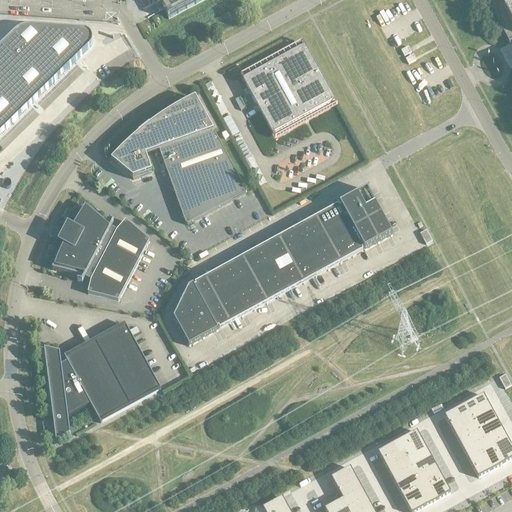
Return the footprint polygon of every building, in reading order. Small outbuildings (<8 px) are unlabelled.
[(158,0),(160,4),(158,5),(157,5),(157,6),(157,7),(157,8),(157,9),(158,9),(159,10),(160,10),(160,9),(163,8),(169,20),(206,0),(158,0)] [(484,0),(490,9),(506,0),(484,0)] [(511,0),(506,0),(490,9),(509,44),(510,43),(509,43),(511,41),(511,0)] [(0,137),(90,49),(91,48),(92,46),(93,45),(93,43),(93,42),(93,40),(92,39),(91,37),(90,35),(89,34),(87,33),(85,33),(32,29),(28,29),(25,30),(22,31),(19,32),(17,34),(15,35),(0,49),(0,137)] [(241,78),(249,94),(275,141),(338,107),(303,44),(241,78)] [(412,53),(411,53),(408,48),(401,52),(404,58),(412,53)] [(393,67),(396,72),(404,68),(404,67),(402,65),(401,63),(393,67)] [(156,123),(151,127),(148,130),(142,134),(137,138),(132,143),(126,148),(121,153),(117,157),(112,163),(133,181),(152,174),(146,157),(160,152),(175,195),(231,165),(196,100),(190,103),(184,106),(178,109),(173,113),(167,116),(162,120),(156,123)] [(247,194),(231,165),(175,195),(186,225),(188,227),(247,194)] [(329,215),(317,222),(316,220),(317,222),(305,228),(304,226),(303,227),(304,229),(293,235),(292,233),(291,234),(292,235),(280,242),(279,240),(280,242),(268,248),(267,247),(268,249),(256,255),(255,253),(254,254),(255,255),(244,262),(243,260),(242,260),(243,262),(231,269),(230,267),(231,269),(219,275),(218,273),(217,274),(218,276),(207,282),(206,280),(205,280),(206,282),(194,289),(193,287),(189,289),(174,320),(176,324),(178,324),(180,328),(179,328),(179,329),(180,328),(185,337),(184,338),(185,338),(190,347),(189,347),(189,348),(218,332),(217,330),(229,324),(230,326),(230,325),(229,324),(241,317),(242,319),(243,319),(242,317),(253,310),(254,312),(255,312),(254,310),(266,304),(267,305),(266,303),(278,297),(279,299),(280,298),(279,297),(290,290),(291,292),(292,292),(291,290),(303,284),(304,285),(303,283),(315,277),(316,279),(316,278),(315,277),(327,270),(328,272),(329,272),(328,270),(339,263),(340,265),(341,265),(340,263),(352,257),(353,259),(353,258),(352,256),(364,250),(365,252),(392,237),(392,236),(390,237),(382,223),(384,222),(384,221),(382,222),(374,208),(376,207),(374,208),(366,193),(368,192),(340,207),(341,208),(330,215),(329,213),(328,213),(329,215)] [(73,228),(75,229),(76,229),(74,233),(69,231),(70,230),(70,229),(61,245),(62,246),(63,244),(67,246),(65,250),(62,249),(57,260),(52,274),(79,280),(78,283),(83,285),(85,279),(92,283),(88,295),(119,303),(150,243),(126,223),(118,233),(111,229),(114,224),(110,221),(108,223),(88,206),(79,218),(73,228)] [(427,231),(420,235),(426,246),(433,242),(427,231)] [(90,406),(100,424),(102,423),(159,392),(161,391),(126,327),(125,328),(67,360),(65,361),(67,364),(62,367),(60,354),(44,350),(53,419),(52,419),(52,426),(51,426),(54,426),(56,441),(70,434),(68,419),(90,406)] [(506,376),(499,380),(505,391),(511,387),(506,376)] [(511,448),(484,397),(445,418),(479,479),(511,460),(511,448)] [(417,433),(378,455),(409,511),(418,511),(450,495),(417,433)] [(343,501),(325,511),(373,511),(350,470),(332,480),(343,501)] [(289,511),(282,500),(263,510),(263,511),(289,511)]
